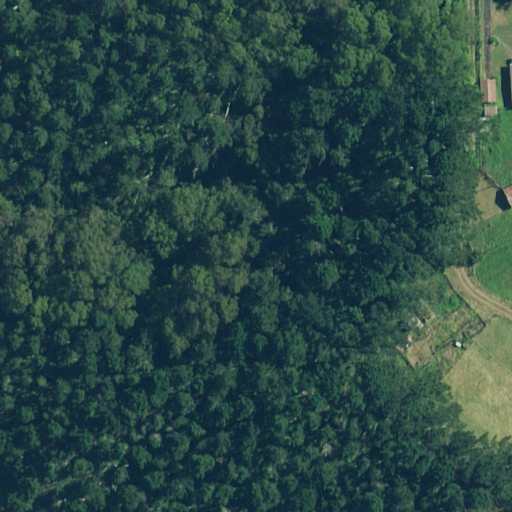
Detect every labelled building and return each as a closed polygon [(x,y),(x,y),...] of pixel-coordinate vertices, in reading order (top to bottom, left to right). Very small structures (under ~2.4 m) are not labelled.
[(495,102),(493,79),(479,80),(481,103),(495,102)] [(496,117),(496,106),(482,106),(483,117),(496,117)] [(434,316),(425,305),(417,311),(426,322),(434,316)] [(420,323),(414,314),(404,321),(411,330),(420,323)] [(408,334),(393,347),(416,374),(431,361),(408,334)]
